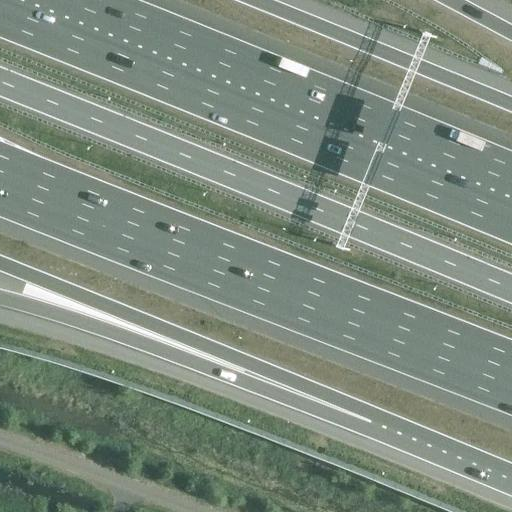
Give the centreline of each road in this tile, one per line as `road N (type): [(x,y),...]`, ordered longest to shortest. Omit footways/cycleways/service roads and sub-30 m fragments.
road 1 (motorway): [(0,86),(511,293)]
road 2 (motorway): [(0,180),(511,379)]
road 3 (motorway): [(511,200),(15,0)]
road 4 (motorway): [(0,265),(374,414)]
road 5 (motorway): [(0,298),(374,414)]
road 6 (motorway): [(511,107),(248,0)]
road 7 (unclassified): [(182,511),(0,443)]
road 8 (motorway): [(374,414),(511,472)]
